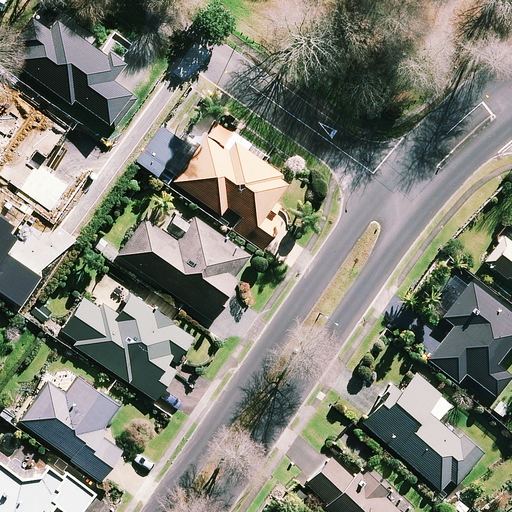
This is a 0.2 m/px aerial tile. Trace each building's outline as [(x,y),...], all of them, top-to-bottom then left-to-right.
[(108,121),(129,91),(112,79),(125,62),(107,49),(104,53),(55,18),(47,28),(30,16),(3,54),(68,101),(72,95),(108,121)] [(0,127),(0,176),(22,193),(24,190),(48,208),(67,183),(41,164),(70,124),(24,91),(10,111),(17,116),(6,132),(0,127)] [(180,137),(161,124),(137,159),(156,172),(180,137)] [(260,158),(265,151),(234,129),(223,146),(205,133),(173,179),(219,211),(225,203),(242,214),(233,228),(260,247),(278,221),(269,215),(278,202),(272,198),(287,176),(260,158)] [(0,289),(19,303),(40,273),(5,250),(15,235),(6,229),(10,222),(0,215),(0,289)] [(248,252),(194,215),(177,239),(144,216),(118,253),(210,317),(224,296),(220,292),(248,252)] [(511,240),(502,233),(483,258),(506,275),(508,273),(511,275),(511,240)] [(511,311),(468,277),(441,312),(452,321),(425,354),(457,379),(464,370),(495,394),(511,374),(493,359),(507,341),(511,345),(511,311)] [(170,362),(191,331),(143,299),(148,293),(133,283),(114,311),(84,291),(60,327),(77,338),(74,342),(154,396),(174,365),(170,362)] [(450,401),(413,369),(393,392),(387,387),(360,418),(439,487),(449,475),(455,481),(481,452),(438,415),(450,401)] [(119,446),(100,432),(105,426),(101,423),(117,402),(77,372),(63,390),(47,378),(18,416),(98,475),(119,446)] [(354,477),(330,453),(304,479),(326,501),(323,504),(331,511),(402,511),(385,496),(391,490),(365,466),(354,477)] [(47,460),(38,472),(19,473),(0,458),(0,511),(46,511),(55,501),(70,511),(75,511),(93,489),(63,466),(61,469),(47,460)]
